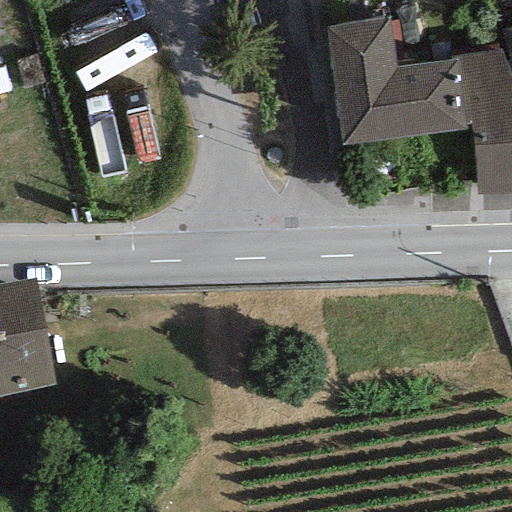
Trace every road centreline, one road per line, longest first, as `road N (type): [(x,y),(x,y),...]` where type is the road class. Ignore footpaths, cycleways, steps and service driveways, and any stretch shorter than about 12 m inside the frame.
road 1 (secondary): [(511,252),(244,258)]
road 2 (residential): [(179,0),(244,258)]
road 3 (unknown): [(318,256),(290,0)]
road 4 (secondary): [(244,258),(0,266)]
